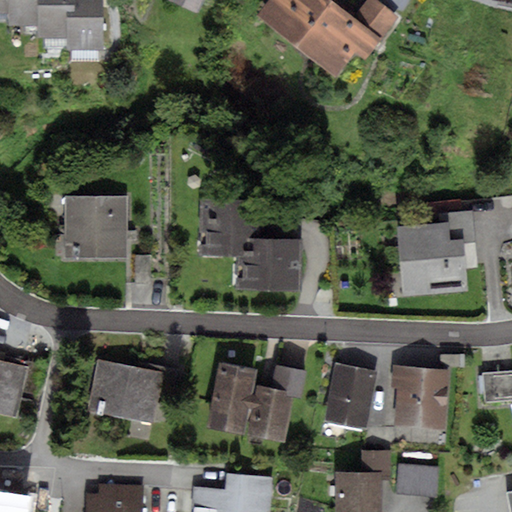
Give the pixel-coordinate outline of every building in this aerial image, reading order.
[(65,52),(104,52),(104,0),(0,0),(0,13),(8,13),(8,26),(37,26),(37,39),(65,39),(65,52)] [(168,0),(197,13),(202,0),(168,0)] [(268,0),(256,16),(334,78),(355,52),(365,60),(381,39),(354,18),(331,0),(268,0)] [(399,17),(376,0),(367,0),(354,18),(381,39),(399,17)] [(65,197),(66,261),(128,260),(127,196),(65,197)] [(238,290),(301,290),(302,238),(263,238),(263,200),(200,199),(200,256),(238,256),(238,290)] [(397,227),(404,296),(468,290),(463,243),(475,242),(472,211),(427,215),(428,223),(397,227)] [(150,255),(135,255),(136,284),(151,284),(150,255)] [(464,354),(440,355),(440,367),(464,366),(464,354)] [(0,361),(0,414),(18,418),(23,395),(36,398),(43,366),(5,357),(4,362),(0,361)] [(97,360),(87,410),(153,423),(158,399),(175,403),(181,371),(142,364),(141,369),(97,360)] [(257,369),(219,362),(206,427),(244,434),(247,418),(250,419),(247,434),(284,441),(292,397),(301,399),(306,371),(276,365),(272,388),(257,385),(255,395),(253,394),(257,369)] [(377,371),(335,363),(324,421),(366,429),(377,371)] [(446,429),(450,370),(392,366),(391,389),(397,389),(395,426),(446,429)] [(511,370),(482,373),(484,404),(511,401),(511,370)] [(336,473),(335,511),(383,511),(383,481),(390,481),(390,451),(360,451),(360,473),(336,473)] [(398,464),(396,494),(436,497),(438,467),(398,464)] [(269,511),(272,477),(226,474),(225,490),(193,487),(191,511),(269,511)] [(0,511),(34,511),(37,495),(23,493),(25,480),(0,479),(0,511)] [(143,511),(144,486),(100,485),(99,494),(85,493),(84,511),(143,511)]
